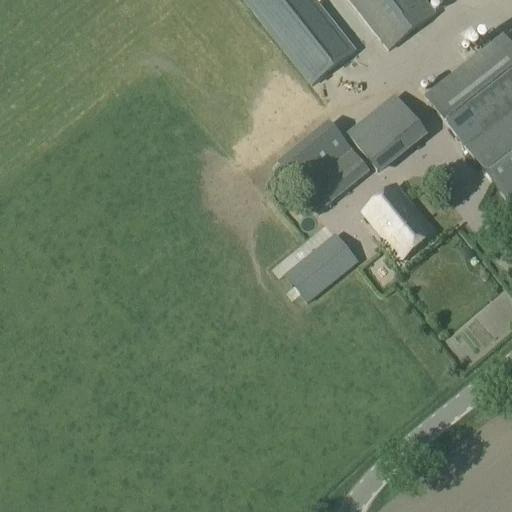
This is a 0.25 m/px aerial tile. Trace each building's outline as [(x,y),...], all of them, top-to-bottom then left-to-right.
[(309,0),(236,0),(309,93),(354,57),(309,0)] [(418,0),(341,0),(387,56),(433,19),(418,0)] [(511,52),(500,37),(423,100),(507,202),(511,197),(511,52)] [(393,99),(369,118),(402,158),(426,140),(393,99)] [(327,129),(277,171),(300,199),(351,156),(327,129)] [(351,156),(300,199),(317,219),(367,176),(351,156)] [(395,190),(363,217),(402,263),(434,236),(395,190)] [(335,238),(283,280),(308,309),(359,267),(335,238)]
